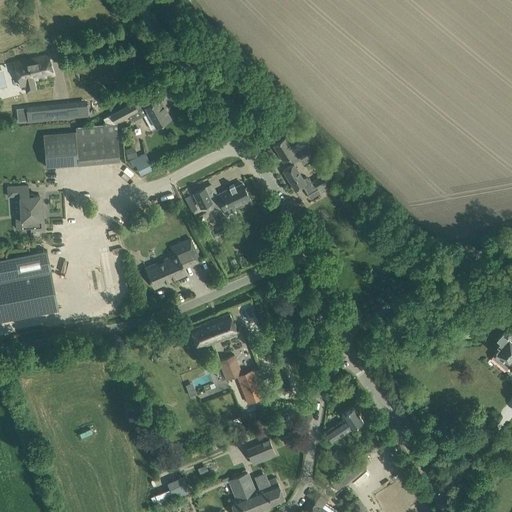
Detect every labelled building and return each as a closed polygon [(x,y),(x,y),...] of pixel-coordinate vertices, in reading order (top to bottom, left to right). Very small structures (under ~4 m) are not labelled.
[(47,54),(38,57),(29,59),(29,58),(14,62),(20,86),(25,85),(26,91),(35,90),(33,80),(53,75),(47,54)] [(160,98),(145,106),(137,111),(128,115),(132,122),(149,113),(151,117),(145,119),(151,129),(171,118),(160,98)] [(87,100),(26,107),(27,121),(89,114),(87,100)] [(116,122),(128,115),(137,111),(133,102),(110,115),(112,118),(114,123),(116,122)] [(76,132),(41,135),(44,167),(79,164),(119,160),(119,159),(116,122),(114,123),(112,123),(95,125),(75,127),(76,132)] [(285,137),(282,139),(273,144),(283,160),(295,154),(285,137)] [(296,152),(300,159),(310,153),(310,152),(313,150),(310,146),(307,148),(306,146),(296,152)] [(145,152),(129,160),(132,166),(135,164),(140,175),(153,169),(145,152)] [(313,158),(310,153),(300,159),(303,164),(313,158)] [(295,190),(303,185),(305,188),(308,187),(311,181),(309,178),(305,176),(302,178),(294,164),(283,170),(295,190)] [(323,175),(314,180),(321,192),(328,187),(331,192),(339,188),(327,170),(326,170),(322,173),(323,175)] [(233,205),(240,202),(249,198),(242,183),(235,187),(234,184),(229,186),(230,189),(228,190),(227,189),(217,193),(216,194),(209,198),(205,188),(194,193),(201,207),(219,199),(226,214),(235,209),(233,205)] [(28,185),(18,186),(7,186),(8,196),(15,196),(16,228),(34,227),(44,227),(44,218),(41,218),(40,213),(41,212),(41,211),(40,210),(40,207),(43,204),(42,199),(39,196),(39,195),(33,196),(33,194),(29,194),(28,185)] [(190,211),(196,209),(191,194),(185,196),(190,211)] [(169,246),(173,255),(164,259),(165,262),(147,270),(154,287),(186,273),(184,267),(200,260),(189,237),(169,246)] [(47,250),(37,252),(0,259),(0,320),(59,309),(47,250)] [(229,313),(190,328),(198,348),(237,332),(229,313)] [(496,352),(493,356),(507,369),(511,365),(511,366),(511,332),(510,335),(509,334),(508,335),(504,332),(498,339),(502,342),(498,345),(500,347),(498,350),(497,350),(497,349),(496,349),(495,349),(495,350),(495,351),(495,352),(496,352)] [(237,375),(244,393),(248,403),(263,397),(252,369),(242,373),(234,354),(219,360),(226,380),(230,378),(237,375)] [(207,376),(186,381),(190,396),(211,390),(207,376)] [(230,378),(226,380),(221,382),(225,390),(233,387),(230,378)] [(325,432),(331,441),(363,421),(354,407),(341,415),(344,420),(325,432)] [(269,440),(246,449),(251,461),(267,455),(268,458),(275,454),(269,440)] [(337,448),(331,454),(343,466),(350,459),(337,448)] [(331,482),(337,489),(345,482),(347,484),(366,467),(358,457),(338,475),(331,482)] [(332,458),(326,464),(336,473),(341,466),(332,458)] [(247,472),(229,479),(236,497),(236,498),(250,492),(254,491),(254,490),(247,472)] [(250,492),(258,511),(285,500),(276,477),(257,484),(259,488),(254,490),(254,491),(250,492)] [(179,484),(156,493),(159,501),(182,492),(179,484)] [(303,510),(306,511),(329,511),(322,507),(327,499),(315,491),(310,499),(310,500),(304,510),(303,509),(303,510)] [(230,500),(234,511),(254,511),(258,511),(250,492),(236,498),(236,497),(230,500)]
